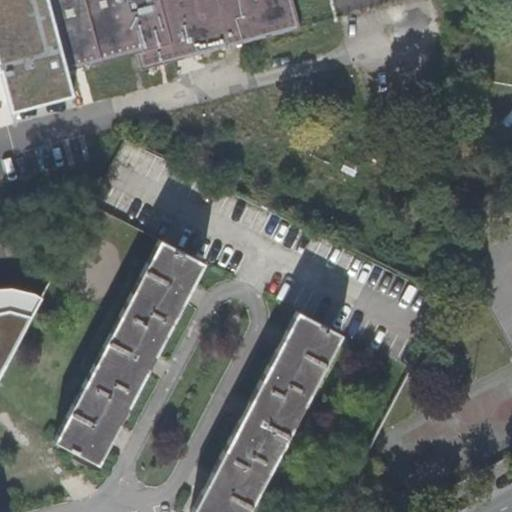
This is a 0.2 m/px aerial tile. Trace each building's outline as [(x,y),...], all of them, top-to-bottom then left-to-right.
[(73,96),(67,71),(48,0),(0,0),(0,55),(1,60),(0,60),(0,69),(1,69),(11,107),(50,97),(51,102),(73,96)] [(48,0),(67,71),(75,69),(79,68),(85,67),(129,55),(135,54),(171,44),(176,62),(185,59),(194,57),(227,48),(243,44),(260,40),(264,39),(300,29),(300,27),(292,0),(48,0)] [(135,54),(140,72),(176,62),(171,44),(135,54)] [(50,97),(11,107),(12,112),(51,102),(50,97)] [(347,159),(343,170),(356,176),(360,165),(347,159)] [(160,240),(54,440),(98,465),(120,423),(203,263),(160,240)] [(297,312),(191,511),(248,511),(341,336),(297,312)]
